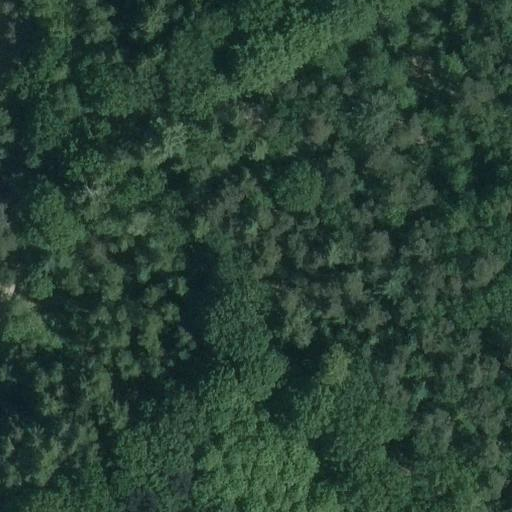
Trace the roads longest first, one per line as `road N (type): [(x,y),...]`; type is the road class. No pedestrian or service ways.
road 1 (track): [(472,511),(87,134)]
road 2 (track): [(77,0),(87,134),(0,324)]
road 3 (track): [(316,0),(87,134)]
